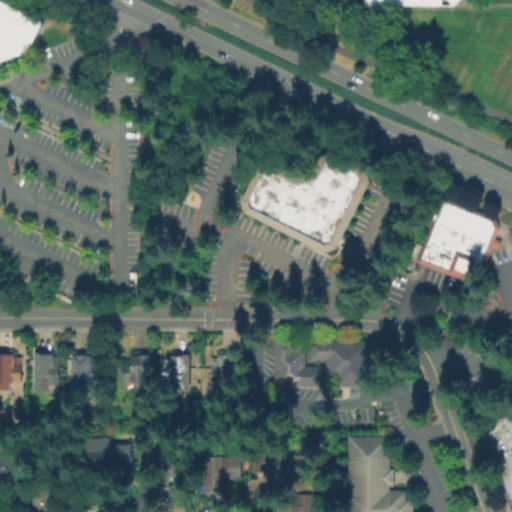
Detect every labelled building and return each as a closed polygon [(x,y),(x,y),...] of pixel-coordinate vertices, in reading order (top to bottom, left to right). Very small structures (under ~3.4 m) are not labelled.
[(0,0),(0,64),(31,54),(47,22),(0,0)] [(332,152),(367,169),(372,179),(339,247),(328,252),(248,213),(243,201),(260,166),(270,162),(299,176),(310,172),(320,154),(332,152)] [(420,263),(446,199),(495,219),(501,228),(487,265),(475,271),(470,285),(420,263)] [(306,341),(306,366),(325,366),(325,360),(311,360),(311,342),(372,342),(372,388),(278,388),(278,341),(306,341)] [(208,381),(208,352),(238,352),(238,381),(208,381)] [(128,380),(128,353),(152,354),(152,381),(128,380)] [(0,355),(24,355),(24,386),(13,386),(13,393),(0,392),(0,355)] [(37,355),(63,355),(62,390),(36,389),(37,355)] [(74,356),(97,356),(97,361),(101,361),(101,386),(88,386),(88,393),(74,393),(74,356)] [(167,384),(167,356),(187,356),(186,384),(167,384)] [(511,410),(496,415),(490,426),(482,429),(495,473),(511,468),(511,410)] [(414,493),(414,511),(350,511),(350,437),(393,437),(393,493),(414,493)] [(87,443),(135,444),(135,467),(87,467),(87,443)] [(0,487),(0,459),(6,453),(35,477),(15,500),(0,487)] [(268,499),(251,499),(251,481),(258,482),(258,456),(316,457),(316,488),(268,488),(268,499)] [(243,458),(243,483),(226,483),(226,497),(208,497),(208,458),(243,458)] [(511,468),(495,473),(500,489),(511,485),(511,468)] [(32,511),(29,509),(49,485),(69,502),(60,511),(32,511)] [(511,485),(500,489),(504,501),(511,498),(511,485)] [(185,508),(185,491),(163,490),(163,507),(185,508)] [(315,511),(295,511),(295,496),(315,496),(315,511)]
